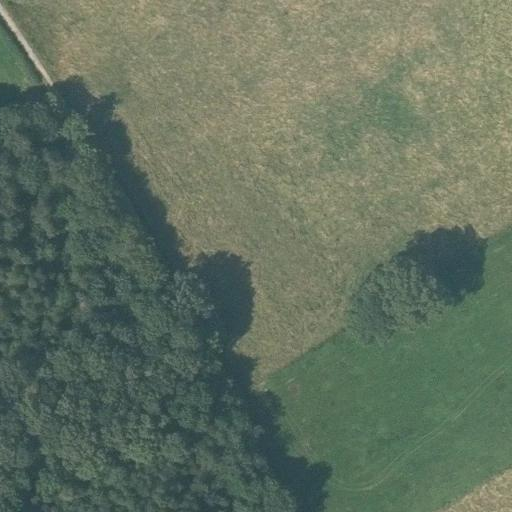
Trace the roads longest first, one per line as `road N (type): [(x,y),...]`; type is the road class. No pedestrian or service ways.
road 1 (track): [(0,12),(176,290)]
road 2 (track): [(176,290),(238,398),(283,511)]
